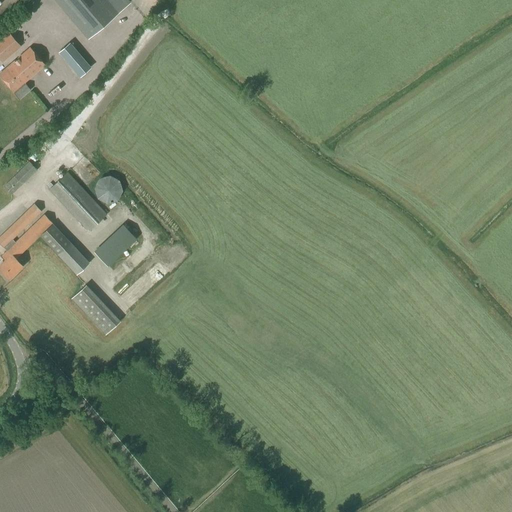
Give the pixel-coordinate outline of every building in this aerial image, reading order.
[(127,0),(54,0),(88,38),(130,2),(127,0)] [(0,59),(2,61),(19,46),(9,34),(0,41),(0,59)] [(59,52),(80,77),(90,68),(70,43),(59,52)] [(44,65),(30,48),(0,73),(0,76),(19,99),(30,90),(24,82),(44,65)] [(36,169),(29,162),(25,158),(17,165),(21,169),(3,187),(11,194),(36,169)] [(87,231),(106,214),(67,172),(49,189),(87,231)] [(94,188),(97,199),(107,203),(117,200),(122,191),(119,180),(109,175),(99,178),(94,188)] [(76,275),(89,263),(43,214),(14,242),(12,239),(41,211),(35,204),(0,236),(0,243),(10,255),(0,264),(0,268),(9,278),(22,265),(15,258),(39,236),(76,275)] [(106,265),(135,238),(123,225),(94,252),(106,265)] [(118,322),(84,286),(71,298),(71,299),(70,300),(103,335),(118,322)]
